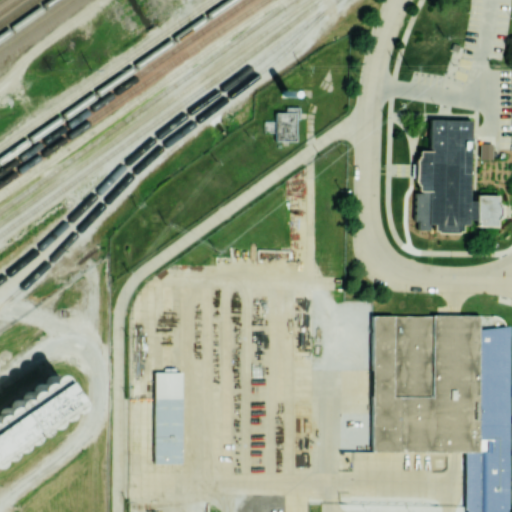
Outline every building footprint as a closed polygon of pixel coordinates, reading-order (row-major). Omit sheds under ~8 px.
[(275,120),(264,120),(264,131),(275,131),(275,140),(296,140),(297,118),(300,118),(300,106),(286,106),(286,111),(275,111),(275,120)] [(470,119),(428,119),(428,150),(415,150),(415,192),(413,192),(413,221),(416,221),(416,230),(429,230),(429,231),(461,232),(461,222),(474,222),(474,226),(496,226),(497,194),(470,194),(470,119)] [(490,159),(491,143),(479,143),(479,158),(490,159)] [(467,511),(465,511),(464,510),(463,508),(462,505),(462,450),(372,450),(371,315),(432,315),(432,314),(480,314),(480,329),(501,329),(501,504),(501,507),(500,510),(498,511),(467,511)] [(153,371),(181,371),(181,462),(153,461),(153,371)] [(0,449),(74,403),(56,376),(0,411),(0,449)]
